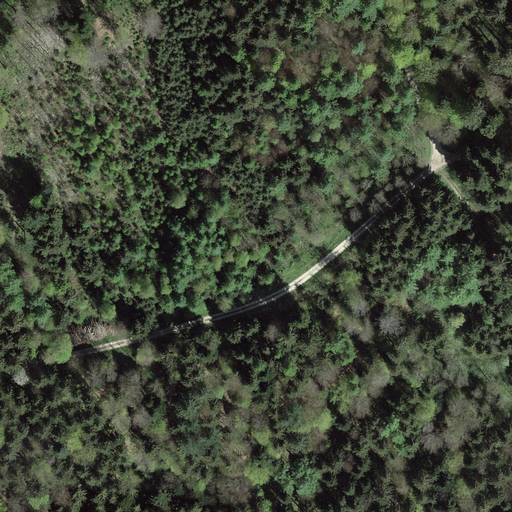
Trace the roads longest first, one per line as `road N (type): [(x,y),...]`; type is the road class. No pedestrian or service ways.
road 1 (track): [(0,372),(267,298),(443,159),(511,159)]
road 2 (track): [(443,159),(391,0)]
